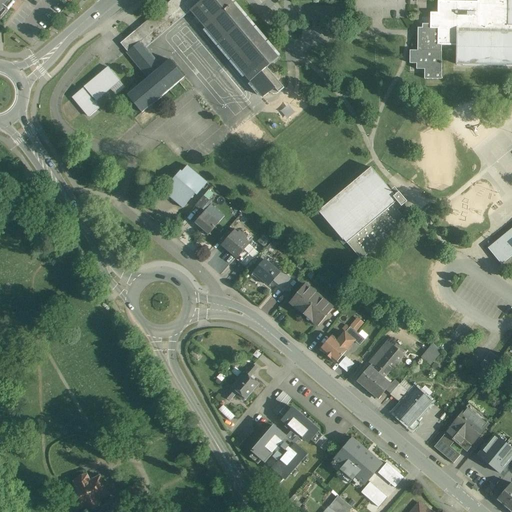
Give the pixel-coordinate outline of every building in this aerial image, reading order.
[(0,0),(0,19),(1,20),(8,10),(16,0),(16,1),(16,0),(0,0)] [(279,58),(233,4),(229,0),(171,0),(142,25),(143,27),(149,34),(185,4),(192,13),(263,97),(269,92),(271,93),(273,94),(275,94),(277,94),(279,93),(284,88),(267,68),(279,58)] [(511,0),(477,0),(478,3),(438,2),(438,14),(431,14),(431,28),(431,29),(438,29),(438,45),(442,45),(457,46),(457,58),(457,65),(458,65),(482,65),(482,67),(511,67),(511,0)] [(156,72),(163,66),(149,49),(192,13),(185,4),(149,34),(143,27),(135,34),(141,42),(135,47),(156,72)] [(431,28),(417,28),(417,51),(410,51),(410,64),(416,64),(416,70),(424,70),(424,80),(441,80),(441,65),(442,65),(442,63),(441,63),(442,45),(438,45),(438,29),(431,29),(431,28)] [(127,52),(128,51),(130,49),(134,46),(135,47),(141,42),(135,34),(133,33),(121,43),(127,51),(127,52)] [(148,78),(156,72),(134,46),(130,49),(126,53),(148,78)] [(128,95),(132,101),(142,113),(184,77),(170,60),(163,66),(156,72),(148,78),(130,93),(128,95)] [(115,95),(124,88),(124,87),(119,81),(120,81),(108,67),(84,87),(84,88),(83,89),(82,89),(73,97),(89,117),(99,109),(94,102),(95,101),(96,101),(110,89),(115,95)] [(182,208),(193,195),(195,194),(197,195),(207,183),(187,166),(182,172),(180,171),(163,192),(182,208)] [(371,168),(319,212),(343,240),(344,240),(361,260),(407,222),(398,211),(407,202),(399,193),(395,196),(371,168)] [(204,196),(209,200),(209,201),(210,200),(213,196),(208,192),(204,196)] [(201,211),(201,210),(209,201),(204,196),(195,206),(201,211)] [(224,217),(216,210),(211,205),(196,223),(204,230),(205,229),(210,233),(224,217)] [(511,229),(489,249),(501,264),(511,255),(511,229)] [(222,245),(233,254),(237,258),(238,258),(242,262),(248,255),(254,249),(244,241),(247,238),(240,232),(237,234),(234,232),(233,233),(222,245)] [(260,278),(267,284),(268,284),(269,285),(269,286),(275,279),(278,282),(284,275),(281,271),(279,273),(265,261),(265,260),(252,275),(252,276),(253,275),(258,279),(260,278)] [(290,279),(287,277),(285,275),(277,283),(282,287),(282,288),(290,279)] [(333,308),(308,287),(305,285),(290,303),(303,314),(303,315),(304,315),(318,327),(333,308)] [(355,341),(359,345),(360,346),(365,340),(350,327),(345,333),(354,341),(355,341)] [(341,340),(340,341),(339,342),(332,337),(321,350),(336,363),(355,341),(345,333),(340,339),(341,340)] [(403,355),(392,346),(392,345),(388,342),(369,363),(370,364),(374,368),(373,369),(384,378),(403,355)] [(430,366),(436,359),(442,352),(433,344),(421,358),(430,366)] [(453,348),(449,353),(448,356),(454,360),(459,353),(453,348)] [(483,366),(493,369),(497,356),(487,352),(483,366)] [(347,372),(355,363),(346,356),(339,364),(347,372)] [(252,362),(242,375),(258,387),(264,380),(256,373),(259,368),(252,362)] [(391,385),(371,368),(370,367),(357,381),(378,399),(391,385)] [(251,396),(258,387),(242,375),(227,393),(233,398),(242,388),(251,396)] [(395,380),(394,381),(386,390),(390,394),(399,384),(395,380)] [(399,384),(393,391),(391,394),(402,404),(410,394),(399,384)] [(416,388),(401,404),(394,413),(413,431),(419,424),(416,420),(432,402),(416,388)] [(283,391),(277,398),(285,405),(292,398),(283,391)] [(319,430),(293,408),(282,421),(289,426),(308,443),(319,430)] [(460,445),(463,442),(465,439),(471,445),(488,425),(476,415),(475,416),(466,409),(434,447),(454,464),(460,456),(450,447),(455,441),(460,445)] [(274,426),(252,452),(265,462),(287,437),(274,427),(274,426)] [(322,434),(316,442),(324,449),(331,441),(322,434)] [(511,448),(494,434),(477,456),(500,474),(511,460),(511,448)] [(475,451),(481,443),(484,439),(480,435),(472,445),(471,445),(470,447),(475,451)] [(333,460),(364,486),(383,464),(352,438),(333,460)] [(307,455),(295,444),(273,469),(286,480),(307,455)] [(387,464),(378,473),(395,488),(404,478),(387,464)] [(97,472),(88,477),(86,473),(82,472),(77,473),(74,475),(71,479),(73,483),(63,488),(72,508),(82,503),(85,509),(99,502),(97,498),(107,493),(97,472)] [(379,508),(388,497),(370,483),(361,493),(379,508)] [(511,511),(511,483),(497,500),(511,511)] [(434,511),(421,500),(410,511),(434,511)]
